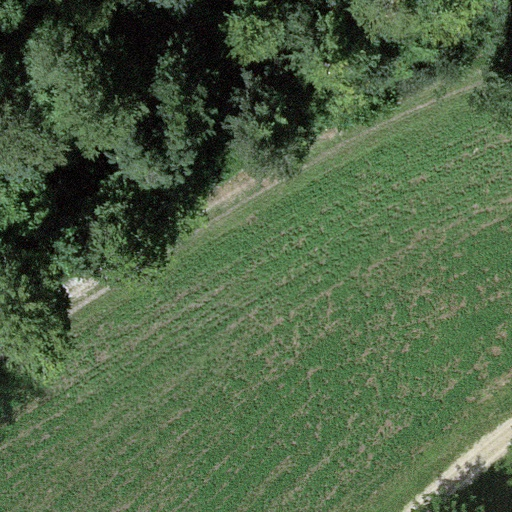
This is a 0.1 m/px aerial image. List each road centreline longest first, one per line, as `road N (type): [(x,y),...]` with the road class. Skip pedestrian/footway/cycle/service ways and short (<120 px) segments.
road 1 (track): [(0,325),(205,187),(322,123),(511,48)]
road 2 (track): [(511,426),(412,511)]
